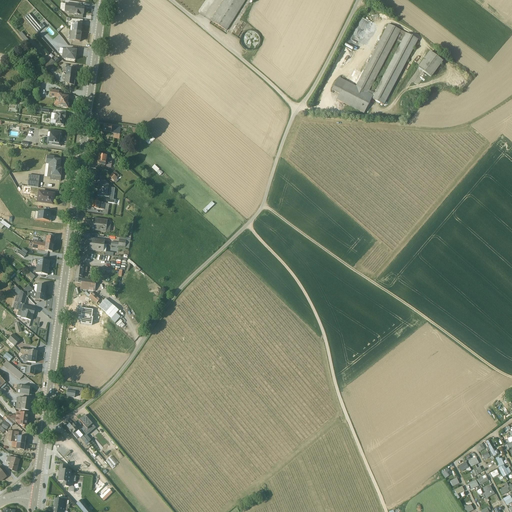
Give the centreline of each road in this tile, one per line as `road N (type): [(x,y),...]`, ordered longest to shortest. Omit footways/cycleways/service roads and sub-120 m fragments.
road 1 (primary): [(44,428),(103,0)]
road 2 (unclassified): [(44,428),(109,385),(176,294),(263,208),(296,111)]
road 3 (track): [(247,225),(317,318),(385,511)]
road 4 (track): [(263,208),(511,378)]
road 5 (track): [(293,116),(429,133),(463,128),(511,99)]
road 6 (unclassified): [(296,111),(166,0)]
road 7 (unclassified): [(296,111),(358,0)]
